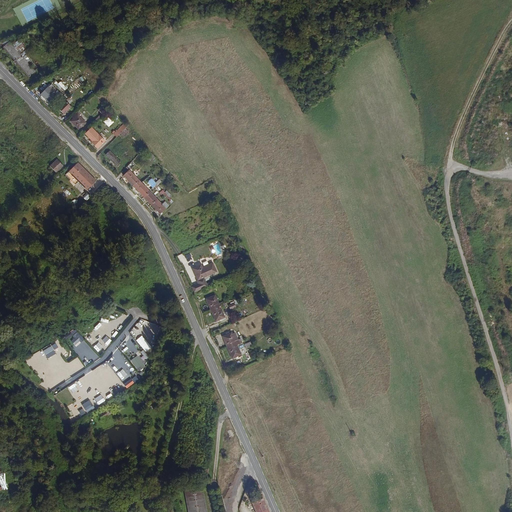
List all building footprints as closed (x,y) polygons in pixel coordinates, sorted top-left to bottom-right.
[(24,59),(21,56),(10,43),(4,47),(29,76),(34,72),(24,59)] [(26,61),(34,72),(39,68),(27,54),(23,57),(27,61),(26,61)] [(60,86),(55,81),(54,82),(63,92),(64,91),(60,86)] [(57,98),(48,88),(41,94),(50,104),(57,98)] [(71,108),(66,103),(68,101),(67,100),(58,108),(64,114),(71,108)] [(85,123),(79,116),(81,114),(79,111),(73,117),(74,118),(70,121),(78,130),(85,123)] [(117,137),(127,127),(124,124),(114,134),(117,137)] [(103,140),(99,135),(92,127),(86,133),(93,141),(92,141),(98,148),(105,141),(103,140)] [(127,155),(119,146),(117,147),(119,150),(120,149),(123,152),(122,153),(125,156),(127,155)] [(121,162),(110,150),(105,154),(116,166),(121,162)] [(145,163),(141,158),(137,162),(139,165),(141,167),(145,163)] [(57,159),(50,165),(57,173),(64,167),(57,159)] [(87,190),(97,181),(78,162),(69,171),(79,181),(81,183),(87,190)] [(141,167),(139,165),(137,162),(135,164),(145,175),(147,173),(141,167)] [(141,182),(129,170),(124,176),(133,186),(136,183),(138,185),(141,182)] [(79,181),(69,171),(66,175),(76,184),(79,181)] [(157,184),(151,178),(148,182),(153,188),(157,184)] [(150,191),(141,182),(138,185),(136,183),(133,186),(144,197),(150,192),(150,191)] [(157,199),(150,192),(144,197),(151,204),(157,199)] [(167,195),(165,192),(163,193),(172,203),(173,202),(170,198),(167,195)] [(170,205),(166,201),(162,204),(157,199),(151,204),(160,214),(170,205)] [(203,277),(216,271),(213,262),(202,267),(201,264),(192,268),(199,283),(193,286),(195,290),(209,285),(205,277),(204,278),(203,277)] [(219,303),(216,295),(213,296),(210,297),(205,299),(210,310),(225,304),(224,301),(219,303)] [(225,318),(222,309),(227,307),(225,304),(210,310),(214,320),(215,322),(218,321),(220,320),(225,318)] [(226,345),(238,340),(236,336),(235,333),(232,334),(231,332),(228,333),(226,335),(224,335),(222,336),(226,345)] [(71,341),(76,347),(85,340),(79,334),(71,341)] [(238,345),(243,342),(241,338),(238,340),(226,345),(230,355),(232,359),(242,355),(238,345)] [(52,347),(43,350),(45,354),(60,347),(57,341),(51,344),(52,347)] [(93,405),(101,402),(99,397),(91,400),(93,405)] [(207,511),(204,491),(185,495),(187,511),(207,511)] [(269,511),(264,498),(252,503),(255,511),(269,511)]
